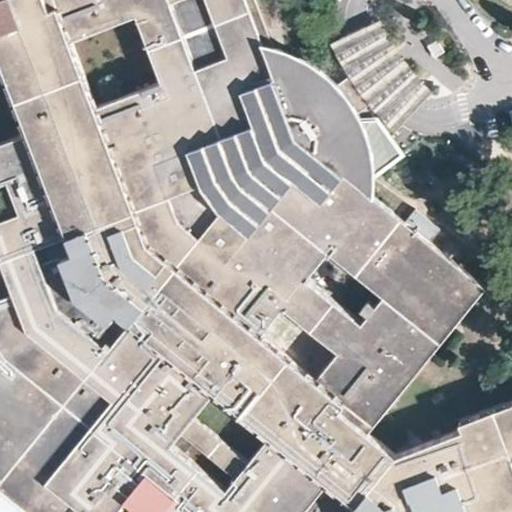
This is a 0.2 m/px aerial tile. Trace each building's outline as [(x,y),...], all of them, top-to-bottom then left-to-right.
[(511,511),(511,407),(384,457),(358,435),(476,292),(422,245),(397,224),(348,182),(306,146),(286,129),(277,105),(265,72),(251,37),(259,35),(246,0),(0,0),(0,511),(511,511)] [(403,51),(382,18),(345,35),(337,39),(342,71),(361,100),(402,124),(405,122),(433,91),(403,51)] [(337,39),(269,70),(265,72),(277,105),(303,98),(342,71),(337,39)] [(286,129),(306,146),(321,126),(361,100),(342,71),(303,98),(277,105),(286,129)] [(402,124),(361,100),(321,126),(306,146),(348,182),(402,124)] [(408,212),(397,224),(422,245),(432,233),(408,212)]
